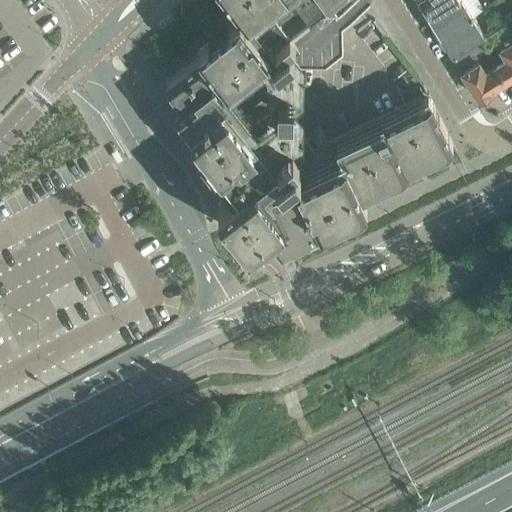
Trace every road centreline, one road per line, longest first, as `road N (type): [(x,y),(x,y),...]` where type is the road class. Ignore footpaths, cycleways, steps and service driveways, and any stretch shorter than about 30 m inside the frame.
road 1 (tertiary): [(91,41),(237,322)]
road 2 (secondary): [(237,322),(511,190)]
road 3 (secondary): [(0,447),(237,322)]
road 4 (residential): [(511,122),(483,142),(389,0)]
road 5 (unclassified): [(91,41),(0,141)]
